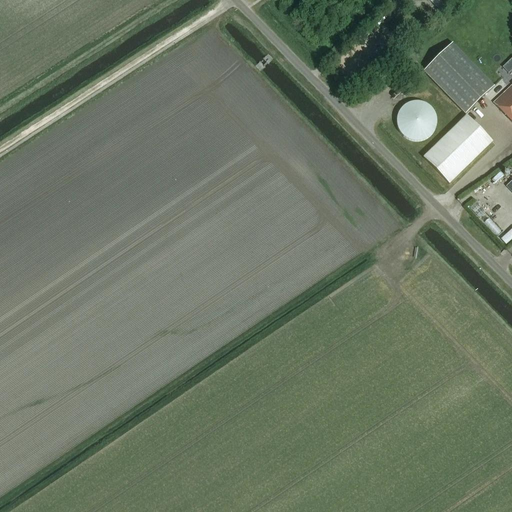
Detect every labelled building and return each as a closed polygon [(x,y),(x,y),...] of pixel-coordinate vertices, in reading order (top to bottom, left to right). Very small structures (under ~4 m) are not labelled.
[(427,0),(439,12),(445,6),(451,0),(427,0)] [(380,19),(375,24),(379,27),(384,22),(380,19)] [(404,32),(408,38),(424,29),(420,22),(404,32)] [(452,44),(423,73),(464,116),(494,87),(452,44)] [(511,70),(506,65),(502,69),(508,75),(511,72),(511,71),(511,70)] [(511,86),(494,105),(511,123),(511,86)] [(406,100),(398,135),(430,143),(439,108),(406,100)] [(466,116),(422,158),(447,185),(492,143),(466,116)] [(481,219),(487,212),(474,201),(468,208),(481,219)]
